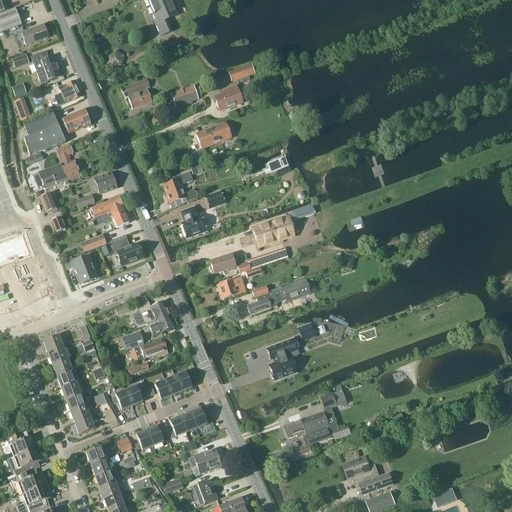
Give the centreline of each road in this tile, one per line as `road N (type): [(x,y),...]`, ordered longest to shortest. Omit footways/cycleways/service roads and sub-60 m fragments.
road 1 (residential): [(163,273),(51,0)]
road 2 (residential): [(163,273),(30,333),(26,353),(67,452)]
road 3 (residential): [(216,393),(67,452)]
road 4 (residential): [(216,393),(163,273)]
road 5 (residential): [(268,511),(216,393)]
